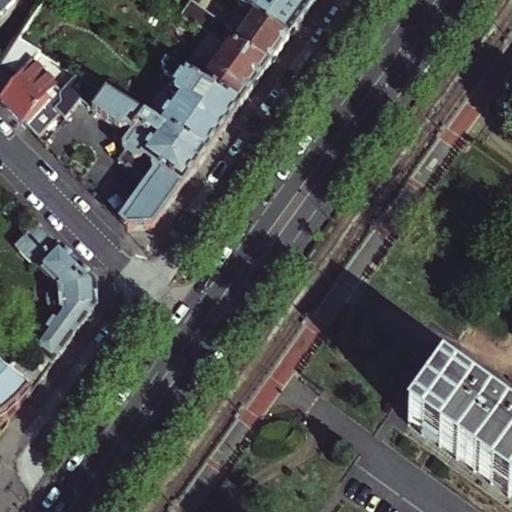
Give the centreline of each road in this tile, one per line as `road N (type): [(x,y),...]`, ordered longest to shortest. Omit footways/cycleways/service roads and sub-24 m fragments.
road 1 (residential): [(182,511),(511,53)]
road 2 (primary): [(212,351),(468,0)]
road 3 (primary): [(417,0),(183,323)]
road 4 (residential): [(363,0),(151,292)]
road 5 (residential): [(48,511),(38,449),(151,292)]
road 6 (primary): [(183,323),(48,511)]
road 7 (residential): [(0,140),(151,292)]
road 8 (primary): [(99,511),(212,351)]
